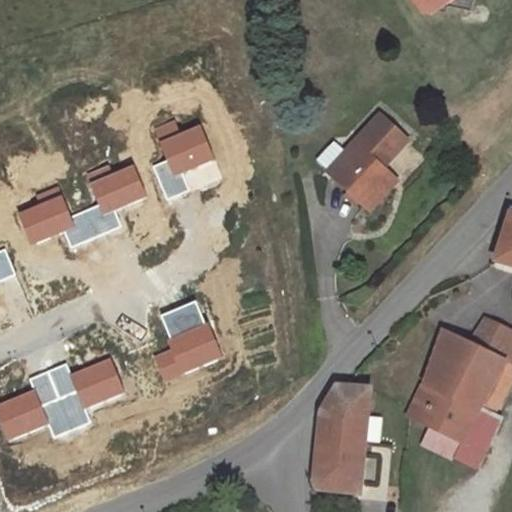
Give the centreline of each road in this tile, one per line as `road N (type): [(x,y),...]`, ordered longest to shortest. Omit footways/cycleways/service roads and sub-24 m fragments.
road 1 (track): [(299,409),(280,237),(217,65),(226,0)]
road 2 (tertiary): [(277,430),(511,186)]
road 3 (residential): [(0,353),(161,277)]
road 4 (tertiary): [(123,511),(223,466),(277,430)]
